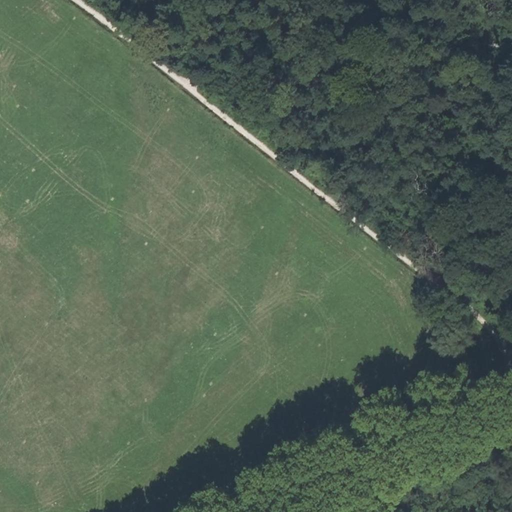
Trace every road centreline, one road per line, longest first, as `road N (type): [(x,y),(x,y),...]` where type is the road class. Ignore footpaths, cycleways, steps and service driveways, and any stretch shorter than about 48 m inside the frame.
road 1 (track): [(511,352),(77,0)]
road 2 (track): [(272,511),(511,375)]
